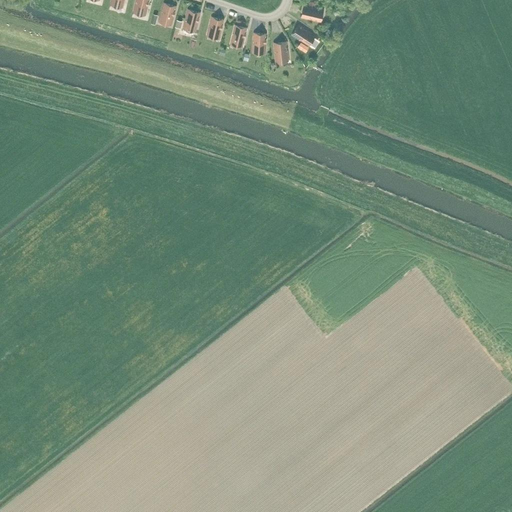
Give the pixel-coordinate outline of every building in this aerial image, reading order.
[(149,0),(136,0),(133,12),(146,15),(149,0)] [(171,25),(176,6),(164,3),(159,22),(171,25)] [(305,5),(302,17),(321,22),(324,10),(305,5)] [(196,32),(200,13),(188,10),(183,29),(196,32)] [(219,39),(224,20),(212,17),(207,36),(219,39)] [(243,47),(247,28),(235,25),(231,44),(243,47)] [(299,25),(292,35),(301,41),(309,46),(310,44),(312,45),(316,39),(314,38),(316,36),(299,25)] [(265,53),(266,34),(254,33),(252,52),(265,53)] [(301,41),(297,47),(305,52),(309,46),(301,41)] [(274,43),(276,62),(288,61),(287,42),(274,43)]
